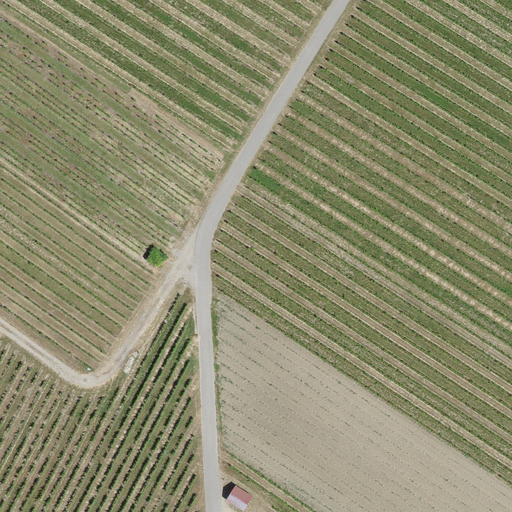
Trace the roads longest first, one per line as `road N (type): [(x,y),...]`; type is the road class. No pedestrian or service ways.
road 1 (track): [(345,0),(216,205),(204,243),(214,511)]
road 2 (track): [(204,243),(178,266),(103,377),(65,371),(0,323)]
